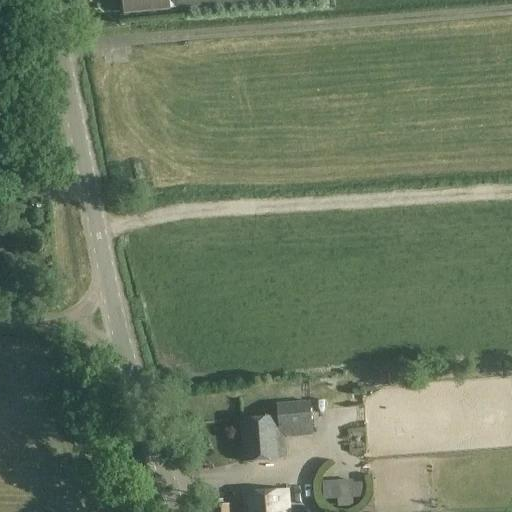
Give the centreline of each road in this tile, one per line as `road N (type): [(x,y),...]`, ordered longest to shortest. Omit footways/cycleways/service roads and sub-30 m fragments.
road 1 (unclassified): [(117,321),(53,0)]
road 2 (unclassified): [(174,511),(117,321)]
